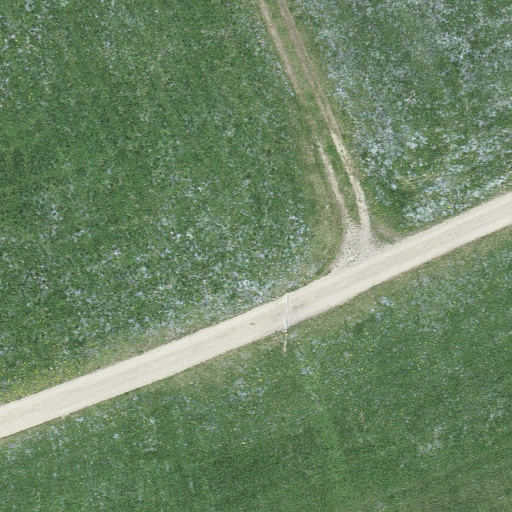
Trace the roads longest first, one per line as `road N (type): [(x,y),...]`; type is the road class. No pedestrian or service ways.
road 1 (track): [(0,423),(200,345),(511,206)]
road 2 (track): [(272,0),(384,263)]
